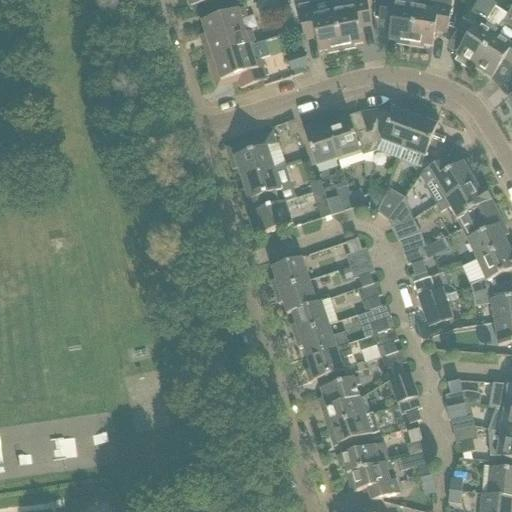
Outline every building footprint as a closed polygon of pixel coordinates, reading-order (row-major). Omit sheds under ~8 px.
[(341,52),(331,0),(298,7),(304,36),(315,34),(319,53),(327,51),(328,55),(341,52)] [(366,0),(333,0),(331,0),(341,52),(355,49),(355,46),(363,44),(359,25),(370,23),(366,0)] [(396,45),(410,47),(416,8),(404,6),(404,0),(382,0),(380,19),(391,21),(388,41),(396,42),(396,45)] [(416,8),(410,47),(424,49),(424,46),(432,48),(435,28),(447,30),(451,0),(429,0),(428,9),(416,8)] [(473,68),(503,22),(507,16),(495,7),(486,21),(470,11),(467,16),(456,33),(466,39),(455,56),(458,58),(455,62),(470,71),(472,67),(473,68)] [(252,39),(250,33),(245,34),(240,20),(246,18),(243,9),(220,17),(201,23),(205,35),(200,37),(207,61),(249,48),(255,46),(252,39)] [(503,22),(473,68),(492,79),(502,63),(511,69),(511,28),(503,22)] [(254,63),(249,48),(207,61),(217,90),(238,83),(240,90),(267,81),(261,62),(260,61),(254,63)] [(287,57),(292,71),(308,66),(304,52),(287,57)] [(400,162),(404,149),(403,149),(415,118),(405,114),(407,109),(395,105),(390,117),(379,112),(371,132),(367,133),(367,135),(366,135),(372,153),(373,153),(377,152),(400,162)] [(372,164),(373,153),(372,153),(366,135),(367,135),(367,133),(366,131),(354,135),(348,115),(336,119),(337,124),(327,128),(338,161),(341,171),(364,163),(372,164)] [(420,169),(422,172),(441,161),(439,157),(445,139),(434,135),(439,121),(427,117),(425,122),(415,118),(403,149),(404,149),(425,157),(420,169)] [(286,125),(290,136),(298,133),(295,122),(286,125)] [(316,168),(338,161),(327,128),(317,131),(315,126),(303,130),(316,168)] [(238,170),(241,180),(274,169),(267,147),(276,144),(272,133),(225,148),(233,172),(238,170)] [(433,181),(445,200),(445,201),(474,183),(469,174),(474,171),(467,161),(455,168),(448,156),(441,161),(422,172),(429,183),(433,181)] [(239,192),(247,216),(285,203),(296,200),(285,166),(274,169),(241,180),(245,191),(239,192)] [(310,187),(313,198),(324,195),(320,183),(310,187)] [(457,220),(462,230),(497,212),(491,201),(485,190),(480,193),(474,183),(445,201),(445,200),(436,206),(441,214),(450,209),(457,220)] [(371,200),(381,204),(386,193),(377,189),(371,200)] [(349,194),(354,210),(366,210),(360,191),(349,194)] [(387,222),(402,201),(386,193),(381,204),(381,205),(377,214),(387,222)] [(327,202),(332,217),(343,214),(338,198),(327,202)] [(409,224),(401,203),(404,199),(403,199),(402,201),(387,222),(391,230),(392,230),(397,228),(409,224)] [(285,203),(247,216),(251,228),(256,226),(260,237),(292,226),(285,203)] [(467,240),(476,261),(508,247),(503,238),(508,236),(503,224),(497,212),(462,230),(467,240)] [(397,228),(392,230),(394,235),(398,243),(421,235),(416,221),(409,224),(397,228)] [(347,245),(351,256),(362,252),(358,241),(347,245)] [(511,285),(511,274),(511,272),(511,271),(511,256),(508,247),(476,261),(485,280),(470,287),(473,297),(490,293),(490,292),(511,285)] [(271,282),(274,293),(309,282),(301,259),(271,269),(275,281),(271,282)] [(415,277),(411,278),(413,285),(428,279),(423,262),(411,266),(415,277)] [(350,269),(338,273),(341,282),(354,278),(350,269)] [(358,279),(363,290),(374,286),(370,275),(358,279)] [(287,316),(292,314),(291,313),(316,305),(309,282),(274,293),(278,305),(283,303),(287,316)] [(511,285),(490,292),(490,293),(494,325),(511,322),(511,285)] [(417,297),(423,313),(448,305),(442,289),(417,297)] [(366,301),(370,313),(382,309),(378,298),(366,301)] [(290,326),(294,338),(328,327),(321,303),(316,305),(291,313),(292,314),(295,325),(290,326)] [(448,305),(423,313),(428,328),(453,320),(448,305)] [(394,330),(390,319),(374,324),(378,335),(394,330)] [(511,322),(494,325),(498,348),(511,346),(511,353),(511,322)] [(303,348),(306,359),(349,345),(345,334),(332,338),(328,327),(294,338),(298,349),(303,348)] [(382,347),(386,358),(398,354),(394,343),(382,347)] [(349,345),(306,359),(310,370),(305,372),(309,384),(343,373),(340,361),(353,357),(349,345)] [(394,381),(405,377),(405,376),(401,366),(390,369),(394,381)] [(418,398),(410,375),(405,376),(405,377),(394,381),(389,382),(397,405),(418,398)] [(320,406),(322,411),(359,398),(355,387),(360,385),(357,378),(320,391),(325,405),(320,406)] [(447,385),(450,397),(462,394),(459,382),(447,385)] [(496,408),(496,410),(511,412),(511,386),(509,386),(507,398),(498,397),(496,408)] [(328,415),(329,419),(324,420),(327,430),(369,415),(367,408),(363,397),(359,398),(322,411),(323,416),(328,415)] [(467,418),(464,406),(447,410),(449,422),(467,418)] [(511,412),(496,410),(488,431),(501,434),(500,434),(511,436),(511,412)] [(406,415),(410,426),(421,422),(417,411),(406,415)] [(369,415),(327,430),(334,448),(379,433),(372,414),(369,415)] [(408,434),(411,445),(422,442),(419,431),(408,434)] [(511,436),(500,434),(496,459),(511,461),(511,436)] [(460,444),(463,456),(475,453),(472,441),(460,444)] [(347,476),(352,475),(385,466),(385,465),(390,463),(385,445),(337,458),(338,463),(343,462),(347,476)] [(390,483),(387,472),(392,471),(390,463),(385,465),(385,466),(352,475),(347,476),(349,483),(352,494),(368,490),(371,503),(391,498),(399,495),(396,482),(390,483)] [(417,469),(420,480),(432,477),(429,465),(417,469)] [(511,470),(489,468),(487,496),(486,497),(511,499),(511,470)] [(432,477),(420,480),(423,491),(432,489),(435,488),(432,477)] [(450,481),(449,493),(461,494),(463,482),(450,481)] [(461,494),(449,493),(448,504),(460,506),(461,494)] [(511,511),(511,499),(486,497),(487,496),(482,495),(480,511),(511,511)]
